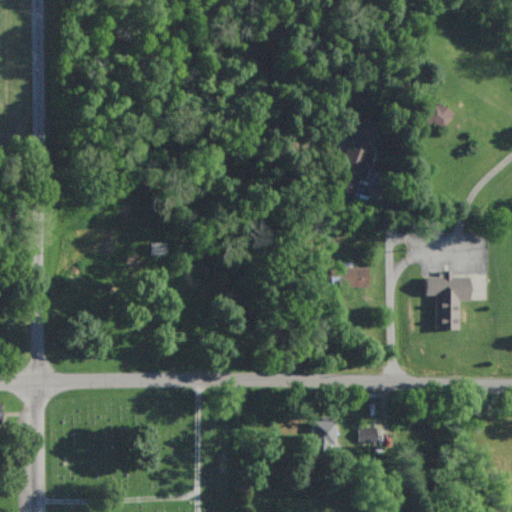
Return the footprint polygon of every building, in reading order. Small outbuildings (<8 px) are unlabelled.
[(423,119),(441,131),(453,113),(436,101),(423,119)] [(354,195),(366,163),(364,162),(377,124),(357,117),(332,187),(354,195)] [(368,287),(368,267),(338,266),(338,286),(368,287)] [(458,300),(468,300),(469,277),(451,276),(451,270),(441,270),(441,276),(424,276),(423,295),(434,295),(433,329),(458,330),(458,300)] [(333,417),(310,418),(310,447),(334,447),(333,417)]
